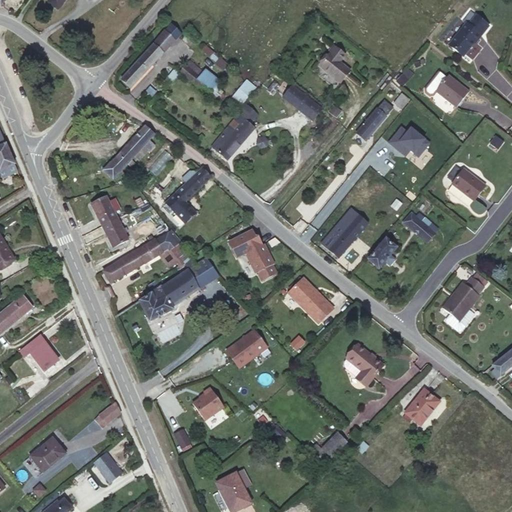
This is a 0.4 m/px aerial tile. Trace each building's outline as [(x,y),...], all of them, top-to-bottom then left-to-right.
[(66,0),(49,0),(47,2),(57,9),(61,7),(66,0)] [(465,25),(449,45),(462,56),(479,34),(480,35),(487,26),(470,13),(462,23),(465,25)] [(153,44),(163,54),(181,34),(172,25),(153,44)] [(130,88),(163,54),(153,44),(121,79),(130,88)] [(227,65),(205,46),(202,50),(216,62),(215,63),(223,70),(227,65)] [(340,83),(350,71),(339,62),(345,55),(335,48),(320,66),(340,83)] [(194,84),(203,72),(190,61),(180,73),(194,84)] [(173,82),(180,73),(175,69),(168,78),(173,82)] [(205,71),(203,72),(194,84),(207,95),(219,82),(205,71)] [(468,93),(448,76),(447,78),(439,72),(425,89),(426,92),(430,95),(433,95),(436,91),(456,108),(468,93)] [(231,98),(241,106),(257,86),(246,78),(231,98)] [(322,108),(293,85),(284,97),(313,120),(322,108)] [(216,100),(223,91),(216,86),(209,95),(216,100)] [(156,92),(150,87),(146,92),(152,96),(156,92)] [(409,100),(402,94),(394,103),(401,110),(409,100)] [(372,134),(393,108),(384,100),(362,126),(372,134)] [(244,120),(238,115),(227,128),(233,133),(244,120)] [(227,128),(211,148),(226,162),(254,129),(244,120),(233,133),(227,128)] [(143,127),(101,172),(110,180),(131,158),(136,162),(146,151),(147,152),(152,147),(146,142),(152,136),(143,127)] [(401,128),(388,143),(402,154),(407,149),(418,158),(429,144),(410,129),(407,133),(401,128)] [(17,171),(0,129),(0,174),(2,178),(17,171)] [(261,148),(267,147),(268,140),(264,137),(258,138),(256,144),(261,148)] [(447,178),(453,182),(461,171),(455,167),(447,178)] [(186,183),(159,209),(167,218),(174,212),(185,223),(195,213),(185,202),(211,178),(202,169),(194,176),(186,183)] [(461,171),(453,182),(451,184),(474,201),(485,186),(463,169),(461,171)] [(182,179),(186,183),(194,176),(190,172),(182,179)] [(104,198),(88,207),(110,249),(126,242),(112,214),(117,211),(113,201),(107,204),(104,198)] [(368,223),(351,209),(321,244),(338,259),(368,223)] [(435,233),(411,213),(402,223),(427,243),(435,233)] [(156,229),(158,233),(166,228),(165,224),(156,229)] [(181,242),(168,228),(154,236),(155,239),(152,241),(160,254),(168,249),(169,250),(181,242)] [(256,238),(252,231),(229,243),(237,258),(246,254),(255,273),(257,272),(261,281),(277,274),(272,264),(274,264),(264,244),(262,246),(258,237),(256,238)] [(0,268),(14,260),(0,235),(0,268)] [(397,248),(386,239),(367,260),(379,269),(397,248)] [(144,247),(103,271),(111,283),(160,254),(152,241),(143,246),(144,247)] [(187,250),(181,242),(169,250),(181,267),(186,264),(182,255),(187,250)] [(194,259),(187,250),(182,255),(186,264),(194,259)] [(207,258),(206,259),(189,270),(199,289),(219,276),(207,258)] [(199,289),(189,270),(163,287),(162,286),(152,293),(151,291),(150,292),(151,293),(139,301),(150,321),(173,309),(172,307),(199,289)] [(477,272),(473,276),(484,285),(488,281),(477,272)] [(480,296),(479,295),(485,288),(472,277),(466,285),(463,283),(452,296),(454,297),(444,309),(451,315),(447,320),(447,324),(459,333),(462,332),(466,327),(460,322),(480,296)] [(306,305),(303,308),(319,324),(334,309),(304,278),(292,291),(306,305)] [(289,293),(303,308),(306,305),(292,291),(289,293)] [(0,333),(33,307),(23,295),(0,314),(0,333)] [(266,348),(254,331),(225,351),(238,369),(266,348)] [(58,360),(39,335),(18,351),(23,358),(30,352),(44,371),(58,360)] [(367,386),(383,365),(358,345),(347,358),(347,359),(362,371),(357,378),(367,386)] [(511,365),(511,349),(492,366),(494,369),(500,376),(511,365)] [(362,371),(347,359),(345,362),(344,366),(346,368),(357,378),(362,371)] [(496,378),(500,376),(494,369),(491,372),(496,378)] [(226,409),(212,389),(205,393),(206,395),(193,403),(205,420),(226,409)] [(420,425),(439,402),(424,390),(405,413),(420,425)] [(116,403),(115,404),(95,419),(103,428),(120,414),(121,413),(116,403)] [(281,440),(287,435),(276,424),(271,430),(281,440)] [(184,426),(174,431),(181,446),(191,441),(184,426)] [(338,433),(322,449),(331,458),(347,442),(338,433)] [(31,458),(41,470),(43,472),(66,453),(53,438),(30,456),(31,458)] [(362,453),(368,446),(363,441),(356,448),(362,453)] [(315,445),(308,452),(319,463),(326,456),(315,445)] [(110,484),(124,471),(106,451),(92,464),(110,484)] [(37,473),(41,470),(31,458),(27,461),(37,473)] [(236,473),(244,489),(251,485),(243,470),(236,473)] [(233,506),(236,511),(252,503),(244,489),(236,473),(236,472),(216,483),(228,508),(233,506)] [(69,511),(73,509),(64,498),(59,503),(57,500),(52,505),(54,507),(47,511),(69,511)]
